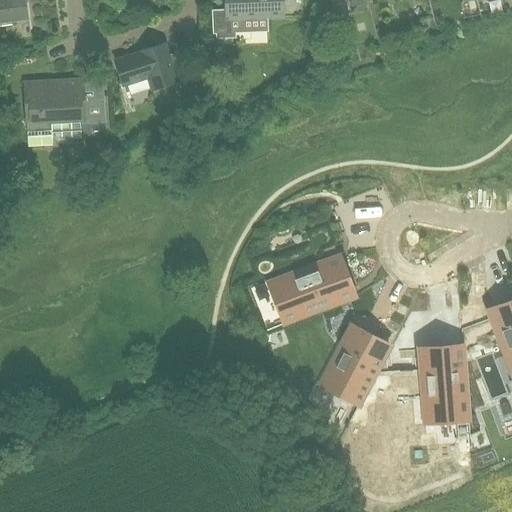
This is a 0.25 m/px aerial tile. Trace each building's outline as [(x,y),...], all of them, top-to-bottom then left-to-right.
[(0,0),(0,23),(28,19),(25,0),(0,0)] [(284,16),(283,0),(225,0),(226,8),(212,9),(214,33),(231,33),(230,19),(284,16)] [(329,0),(332,15),(347,12),(344,0),(329,0)] [(114,61),(123,86),(147,78),(151,90),(189,77),(180,51),(175,52),(168,55),(164,43),(139,52),(139,53),(135,55),(114,61)] [(83,101),(82,83),(82,81),(24,85),(26,123),(28,144),(52,143),(52,139),(51,121),(84,119),(85,137),(106,136),(104,100),(94,100),(83,101)] [(274,239),(280,254),(305,245),(300,230),(274,239)] [(321,251),(325,261),(337,256),(333,246),(321,251)] [(319,276),(316,268),(294,277),(297,285),(272,294),(283,323),(283,324),(355,297),(343,267),(319,276)] [(511,300),(508,303),(498,306),(506,326),(499,329),(507,352),(511,350),(511,300)] [(340,372),(330,391),(348,401),(349,399),(359,404),(389,347),(379,342),(379,340),(370,336),(361,331),(349,354),(343,350),(334,368),(340,372)] [(468,423),(462,347),(418,350),(424,426),(468,423)]
